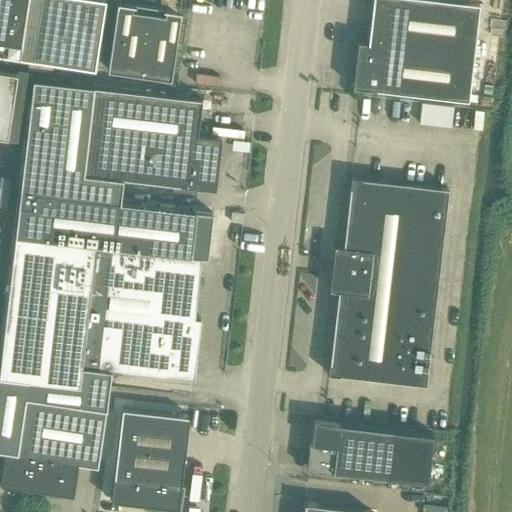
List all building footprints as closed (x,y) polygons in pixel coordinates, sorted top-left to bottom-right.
[(0,0),(0,54),(19,57),(94,69),(104,0),(51,0),(52,3),(40,1),(40,0),(0,0)] [(140,73),(150,5),(116,0),(107,68),(140,73)] [(467,99),(478,3),(451,0),(371,0),(367,42),(357,41),(352,86),(467,99)] [(140,73),(169,78),(180,10),(150,5),(140,73)] [(0,137),(6,138),(16,73),(0,70),(0,137)] [(0,449),(4,450),(4,449),(16,451),(20,427),(24,395),(105,407),(107,387),(109,368),(165,375),(192,378),(193,378),(196,345),(200,317),(193,316),(200,256),(206,257),(209,237),(212,212),(119,201),(119,197),(122,178),(82,173),(92,86),(72,83),(32,78),(19,186),(17,204),(14,235),(8,283),(0,351),(0,449)] [(196,134),(200,98),(92,86),(82,173),(122,178),(214,188),(220,137),(196,134)] [(425,384),(447,188),(350,176),(342,245),(334,244),(328,288),(337,289),(327,373),(339,374),(425,384)] [(96,465),(105,407),(24,395),(16,451),(4,449),(0,476),(0,482),(72,494),(74,479),(77,462),(96,465)] [(177,507),(188,415),(121,407),(110,499),(177,507)] [(432,433),(393,429),(313,419),(308,467),(427,481),(432,433)] [(304,501),(302,511),(368,511),(369,510),(304,501)]
